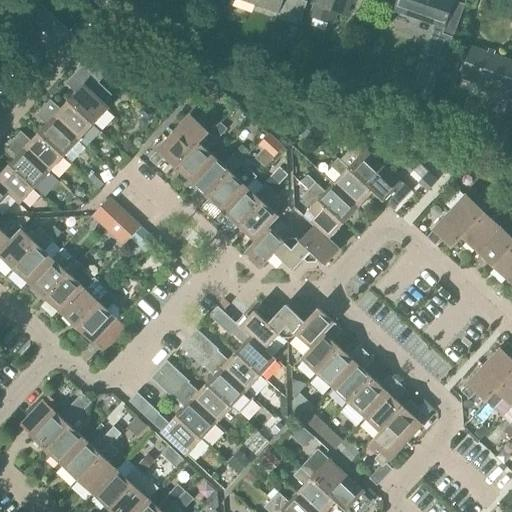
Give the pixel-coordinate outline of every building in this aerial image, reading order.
[(35,0),(31,0),(17,16),(26,24),(42,6),(35,0)] [(244,0),(280,13),(273,34),(285,38),(290,23),(290,22),(297,0),(244,0)] [(298,0),(297,0),(290,22),(290,23),(285,38),(283,43),(301,45),(304,22),(302,21),(309,4),(298,0)] [(320,0),(319,4),(314,3),(310,17),(335,25),(339,13),(347,16),(352,0),(320,0)] [(399,0),(396,11),(436,25),(426,55),(446,62),(454,38),(466,5),(455,1),(455,0),(399,0)] [(35,32),(51,14),(42,6),(26,24),(35,32)] [(44,40),(60,22),(51,14),(35,32),(44,40)] [(69,30),(60,22),(44,40),(53,48),(69,30)] [(477,91),(508,101),(505,113),(511,115),(511,61),(474,48),(464,78),(480,83),(477,91)] [(66,83),(77,94),(70,101),(96,125),(111,108),(106,103),(113,95),(100,83),(102,81),(84,64),(66,83)] [(62,110),(52,100),(45,107),(81,140),(96,125),(70,101),(62,110)] [(37,116),(48,126),(41,132),(67,156),(81,140),(45,107),(37,116)] [(207,114),(200,107),(175,134),(194,151),(211,133),(199,123),(207,114)] [(33,142),(22,132),(16,139),(52,172),(67,156),(41,132),(33,142)] [(211,133),(194,151),(178,169),(194,184),(217,158),(209,151),(219,141),(211,133)] [(151,160),(158,166),(166,158),(178,169),(194,151),(175,134),(151,160)] [(385,166),(367,149),(373,143),(364,135),(341,160),(349,168),(367,185),(385,166)] [(8,147),(19,157),(11,165),(37,189),(52,172),(16,139),(8,147)] [(225,166),(217,158),(194,184),(210,198),(243,162),(235,155),(225,166)] [(332,166),(342,176),(335,184),(360,207),(374,192),(367,185),(349,168),(341,160),(339,158),(332,166)] [(449,159),(442,167),(450,174),(457,166),(449,159)] [(251,170),(243,162),(210,198),(226,213),(249,188),(248,187),(258,177),(251,170)] [(0,182),(13,194),(12,195),(22,204),(37,189),(11,165),(4,174),(0,170),(0,182)] [(385,166),(367,185),(374,192),(385,201),(386,200),(395,208),(411,190),(385,166)] [(241,227),(274,191),(282,183),(274,176),(257,195),(253,191),(249,188),(226,213),(241,227)] [(0,182),(0,208),(12,195),(13,194),(0,182)] [(328,192),(317,182),(310,190),(345,223),(360,207),(335,184),(328,192)] [(482,197),(473,188),(450,213),(470,231),(486,213),(476,203),(482,197)] [(305,216),(315,226),(316,225),(330,239),(331,239),(345,223),(310,190),(303,198),(313,207),(305,216)] [(282,199),(274,191),(241,227),(256,241),(270,227),(280,216),(272,209),(282,199)] [(505,210),(496,202),(486,213),(470,231),(462,239),(469,244),(478,253),(502,228),(494,221),(505,210)] [(452,250),(462,239),(470,231),(450,213),(427,238),(437,246),(443,240),(452,250)] [(131,239),(142,228),(129,215),(115,231),(128,243),(131,239)] [(14,239),(0,253),(0,255),(16,269),(49,233),(48,232),(41,225),(31,236),(23,229),(22,230),(14,239)] [(0,253),(14,239),(0,225),(0,253)] [(300,242),(312,252),(312,253),(326,266),(342,248),(331,239),(330,239),(316,225),(315,226),(301,241),(300,242)] [(48,232),(49,233),(16,269),(32,284),(56,258),(48,250),(57,240),(56,239),(63,233),(55,226),(48,232)] [(270,227),(256,241),(246,252),(263,267),(276,253),(275,253),(286,242),(286,241),(270,227)] [(142,228),(131,239),(147,254),(158,242),(142,228)] [(511,232),(509,235),(502,228),(478,253),(494,267),(511,247),(511,232)] [(275,253),(276,253),(295,271),(312,253),(312,252),(300,242),(301,241),(299,238),(289,238),(286,241),(286,242),(275,253)] [(48,299),(81,262),(65,247),(56,258),(32,284),(48,299)] [(511,247),(494,267),(509,282),(511,279),(511,247)] [(89,270),(81,262),(48,299),(64,313),(96,278),(95,278),(93,279),(86,273),(89,270)] [(80,328),(112,293),(104,286),(96,278),(64,313),(80,328)] [(129,329),(121,322),(127,315),(115,304),(119,300),(112,293),(80,328),(96,343),(107,352),(129,329)] [(267,351),(240,327),(218,306),(210,316),(233,337),(235,334),(245,344),(237,352),(263,375),(277,360),(267,351)] [(270,325),(281,336),(284,339),(294,339),(297,335),(296,335),(307,324),(306,323),(288,306),(271,324),(270,325)] [(296,335),(297,335),(311,348),(312,349),(336,323),(320,309),(306,323),(307,324),(296,335)] [(240,327),(267,351),(281,336),(270,325),(271,324),(256,310),(240,327)] [(312,349),(311,348),(301,359),(317,374),(342,348),(334,341),(344,330),(336,323),(312,349)] [(221,349),(198,329),(190,338),(249,391),(263,375),(237,352),(230,360),(220,351),(221,349)] [(208,384),(234,407),(233,408),(240,415),(255,399),(248,392),(249,391),(190,338),(182,346),(205,367),(205,366),(215,375),(208,384)] [(511,354),(511,344),(508,341),(485,366),(504,384),(511,375),(511,357),(511,356),(511,354)] [(350,356),(342,348),(317,374),(333,389),(367,353),(359,345),(350,356)] [(375,360),(367,353),(333,389),(349,403),(373,377),(365,370),(375,360)] [(191,381),(169,360),(160,369),(219,423),(233,408),(234,407),(208,384),(201,391),(190,382),(191,381)] [(463,391),(471,399),(477,393),(487,402),(504,384),(485,366),(463,391)] [(176,398),(186,408),(179,416),(204,439),(219,423),(160,369),(153,378),(175,399),(176,398)] [(381,385),(373,377),(349,403),(365,418),(398,381),(391,374),(381,385)] [(511,375),(504,384),(487,402),(495,409),(505,398),(511,404),(511,375)] [(293,399),(295,398),(308,385),(293,379),(293,399)] [(398,381),(365,418),(380,431),(380,432),(388,424),(404,406),(396,399),(406,388),(398,381)] [(140,392),(132,401),(153,422),(190,455),(204,439),(179,416),(172,423),(162,414),(162,413),(140,392)] [(23,426),(33,435),(32,436),(49,451),(82,415),(81,414),(92,402),(83,393),(63,415),(46,400),(23,426)] [(301,393),(293,402),(293,410),(296,413),(309,400),(301,393)] [(431,417),(412,400),(405,407),(404,406),(388,424),(408,442),(431,417)] [(82,415),(49,451),(64,465),(88,439),(80,432),(89,422),(92,402),(81,414),(82,415)] [(320,436),(328,427),(322,421),(314,430),(320,436)] [(96,446),(88,439),(64,465),(80,480),(113,444),(114,444),(126,431),(117,423),(106,437),(105,436),(96,446)] [(370,442),(382,452),(376,458),(384,465),(385,467),(388,464),(408,442),(388,424),(380,432),(380,431),(370,442)] [(246,445),(257,456),(269,443),(258,433),(246,445)] [(338,436),(330,445),(336,450),(337,449),(344,441),(338,436)] [(114,444),(113,444),(80,480),(96,494),(119,469),(111,461),(121,451),(114,444)] [(170,446),(162,455),(177,468),(185,460),(170,446)] [(324,453),(319,449),(302,468),(331,494),(348,476),(324,453)] [(252,463),(239,451),(228,463),(240,475),(252,463)] [(261,461),(273,472),(281,463),(270,452),(261,461)] [(384,465),(371,479),(378,486),(383,481),(394,469),(388,464),(385,467),(384,465)] [(127,476),(119,469),(96,494),(112,509),(145,473),(137,466),(127,476)] [(294,476),(305,485),(297,494),(317,511),(326,511),(336,501),(330,495),(331,494),(302,468),(294,476)] [(254,469),(247,477),(256,486),(264,478),(254,469)] [(145,473),(112,509),(115,511),(138,511),(151,498),(161,488),(153,480),(145,473)] [(330,495),(336,501),(348,511),(364,511),(375,500),(348,476),(331,494),(330,495)] [(151,498),(138,511),(168,511),(176,503),(181,498),(187,492),(179,484),(173,491),(159,506),(151,498)] [(217,490),(206,503),(215,511),(219,508),(217,490)] [(185,509),(195,499),(187,492),(184,495),(181,498),(176,503),(183,511),(185,509)] [(290,502),(279,492),(272,500),(285,511),(317,511),(297,494),(290,502)] [(265,507),(270,511),(285,511),(272,500),(265,507)] [(176,503),(168,511),(182,511),(183,511),(176,503)]
